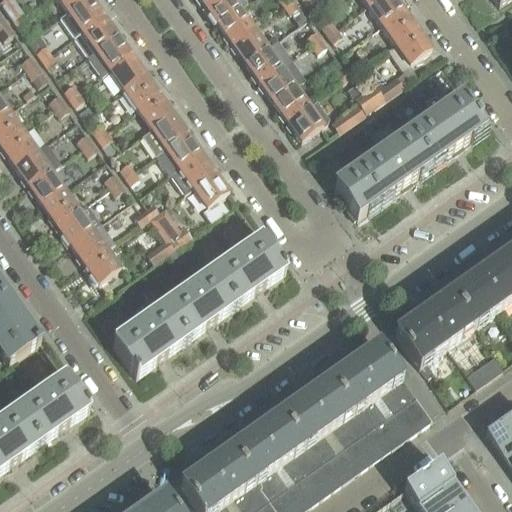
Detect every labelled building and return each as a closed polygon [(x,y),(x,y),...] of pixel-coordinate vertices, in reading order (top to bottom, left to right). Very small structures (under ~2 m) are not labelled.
[(89,5),(84,0),(54,0),(53,1),(67,21),(89,5)] [(193,0),(202,12),(218,0),(193,0)] [(216,32),(238,16),(247,10),(240,0),(218,0),(202,12),(216,32)] [(283,13),(292,7),(286,0),(284,0),(277,5),(283,13)] [(303,10),(314,2),(313,0),(301,0),(298,3),(303,10)] [(384,0),(356,0),(366,13),(384,0)] [(402,17),(390,1),(389,0),(384,0),(366,13),(380,33),(402,17)] [(511,0),(488,0),(497,13),(511,1),(511,0)] [(19,25),(5,5),(0,8),(0,10),(13,29),(19,25)] [(102,25),(97,17),(89,5),(67,21),(81,40),(102,25)] [(288,20),(297,14),(292,7),(283,13),(288,20)] [(230,51),(252,35),(238,16),(216,32),(230,51)] [(416,37),(410,28),(402,17),(380,33),(394,52),(416,37)] [(19,37),(25,33),(19,25),(13,29),(19,37)] [(87,65),(116,44),(102,25),(81,40),(74,45),(87,65)] [(326,42),(336,34),(330,26),(320,33),(326,42)] [(0,37),(6,46),(13,41),(6,31),(0,35),(0,37)] [(331,49),(341,42),(336,34),(326,42),(331,49)] [(502,34),(496,39),(499,43),(505,38),(502,34)] [(244,71),(266,55),(252,35),(230,51),(244,71)] [(430,56),(418,40),(416,37),(394,52),(408,72),(430,56)] [(311,52),(320,46),(314,38),(305,44),(311,52)] [(41,56),(46,52),(38,41),(27,48),(41,68),(47,64),(41,56)] [(130,63),(124,55),(116,44),(87,65),(101,84),(108,79),(130,63)] [(316,59),(325,53),(320,46),(311,52),(316,59)] [(257,90),(280,75),(266,55),(244,71),(257,90)] [(144,83),(132,66),(130,63),(108,79),(122,99),(144,83)] [(27,75),(33,71),(28,64),(23,68),(27,75)] [(52,71),(47,64),(41,68),(46,75),(52,71)] [(351,83),(359,77),(354,69),(345,75),(348,79),(351,83)] [(34,84),(39,79),(33,71),(27,75),(34,84)] [(382,109),(417,84),(409,74),(395,85),(375,99),(382,109)] [(294,94),(293,94),(280,75),(257,90),(271,110),(294,94)] [(351,83),(348,79),(345,75),(336,82),(341,90),(351,83)] [(39,80),(30,87),(36,95),(45,89),(39,80)] [(157,103),(152,94),(144,83),(122,99),(136,118),(157,103)] [(74,103),(68,94),(62,99),(68,107),(74,103)] [(308,114),(307,114),(294,94),(271,110),(285,130),(308,114)] [(382,109),(375,99),(372,94),(352,108),(355,113),(363,123),(382,109)] [(55,114),(61,110),(56,103),(50,107),(55,114)] [(73,114),(79,110),(74,103),(68,107),(73,114)] [(171,122),(159,105),(157,103),(136,118),(149,138),(171,122)] [(475,126),(473,123),(460,106),(408,143),(431,177),(486,138),(479,128),(478,129),(476,125),(475,126)] [(61,123),(67,119),(61,110),(55,114),(61,123)] [(77,119),(81,125),(91,118),(87,112),(77,119)] [(338,141),(363,123),(355,113),(331,131),(338,141)] [(299,149),(322,134),(308,114),(285,130),(299,149)] [(0,151),(1,152),(20,138),(6,119),(0,123),(0,151)] [(185,142),(180,134),(171,122),(149,138),(163,157),(185,142)] [(96,146),(102,142),(96,134),(90,138),(96,146)] [(20,138),(1,152),(15,172),(34,158),(41,153),(29,136),(22,141),(20,138)] [(83,153),(88,149),(84,142),(78,146),(83,153)] [(107,150),(102,142),(96,146),(101,154),(107,150)] [(185,142),(163,157),(155,163),(169,182),(177,177),(199,162),(185,142)] [(380,213),(431,177),(408,143),(356,180),(380,213)] [(89,162),(95,158),(88,149),(83,153),(89,162)] [(101,154),(107,162),(114,157),(108,149),(107,150),(101,154)] [(29,192),(48,178),(34,158),(15,172),(29,192)] [(213,181),(207,173),(199,162),(177,177),(191,196),(213,181)] [(123,185),(129,181),(124,172),(117,177),(123,185)] [(43,211),(62,198),(48,178),(29,192),(43,211)] [(358,228),(380,213),(356,180),(334,196),(346,212),(349,216),(348,217),(354,226),(355,225),(358,228)] [(110,192),(116,188),(111,181),(105,185),(110,192)] [(135,188),(129,181),(123,185),(128,193),(135,188)] [(227,201),(215,184),(213,181),(191,196),(205,216),(227,201)] [(117,201),(122,197),(116,188),(110,192),(117,201)] [(57,231),(76,217),(62,198),(43,211),(57,231)] [(148,225),(157,219),(151,211),(142,217),(147,225),(148,225)] [(71,250),(90,237),(76,217),(57,231),(71,250)] [(148,225),(147,225),(142,217),(133,224),(138,232),(148,225)] [(158,237),(165,247),(172,242),(165,232),(158,237)] [(176,253),(189,244),(183,235),(172,242),(165,247),(164,248),(171,257),(176,253)] [(104,257),(90,237),(71,250),(85,270),(104,257)] [(281,274),(273,263),(261,247),(213,282),(235,314),(285,279),(281,274)] [(167,260),(171,257),(164,248),(144,262),(151,271),(167,260)] [(171,257),(167,260),(174,270),(183,263),(176,253),(171,257)] [(99,290),(118,276),(104,257),(85,270),(99,290)] [(473,336),(511,308),(511,273),(504,263),(449,302),(473,336)] [(187,348),(235,314),(213,282),(177,307),(165,316),(187,348)] [(22,320),(12,306),(8,300),(0,305),(0,355),(10,371),(37,352),(37,353),(43,350),(28,329),(30,327),(24,319),(22,320)] [(118,300),(109,307),(116,316),(125,309),(118,300)] [(426,370),(473,336),(449,302),(394,341),(406,358),(418,375),(420,374),(428,385),(434,381),(426,370)] [(135,384),(187,348),(165,316),(113,352),(132,379),(135,384)] [(415,406),(377,352),(353,370),(378,406),(376,408),(384,420),(388,426),(392,431),(396,436),(399,441),(403,447),(408,443),(393,422),(390,417),(401,409),(404,414),(415,406)] [(502,376),(493,363),(465,382),(474,396),(502,376)] [(376,408),(378,406),(353,370),(328,387),(366,441),(377,433),(373,428),(384,420),(376,408)] [(85,411),(84,412),(66,386),(16,421),(38,453),(89,417),(85,411)] [(366,441),(328,387),(303,405),(329,441),(327,443),(335,455),(339,461),(343,466),(346,471),(350,476),(354,482),(359,478),(344,457),(340,452),(351,444),(355,449),(366,441)] [(327,443),(329,441),(303,405),(254,440),(280,476),(282,474),(291,487),(302,479),(306,484),(317,476),(328,468),(324,463),(335,455),(327,443)] [(415,406),(404,414),(419,435),(430,427),(415,406)] [(401,409),(390,417),(393,422),(404,414),(401,409)] [(419,435),(404,414),(393,422),(408,443),(419,435)] [(384,420),(373,428),(377,433),(388,426),(384,420)] [(0,479),(38,453),(16,421),(0,431),(0,479)] [(511,447),(511,422),(486,440),(498,457),(511,447)] [(392,431),(388,426),(377,433),(381,439),(392,431)] [(392,431),(381,439),(385,444),(396,436),(392,431)] [(381,439),(377,433),(366,441),(381,462),(392,454),(388,449),(385,444),(381,439)] [(399,441),(396,436),(385,444),(388,449),(399,441)] [(280,476),(254,440),(229,457),(267,511),(278,503),(275,498),(286,490),(289,496),(293,501),(297,506),(301,511),(308,511),(295,492),(291,487),(282,474),(280,476)] [(381,462),(366,441),(355,449),(370,470),(381,462)] [(403,447),(399,441),(388,449),(392,454),(403,447)] [(355,449),(351,444),(340,452),(344,457),(355,449)] [(510,474),(511,472),(511,447),(498,457),(510,474)] [(370,470),(355,449),(344,457),(359,478),(370,470)] [(339,461),(335,455),(324,463),(328,468),(339,461)] [(266,511),(267,511),(229,457),(205,475),(230,511),(229,511),(266,511)] [(339,461),(328,468),(331,474),(343,466),(339,461)] [(346,471),(343,466),(331,474),(335,479),(346,471)] [(328,468),(317,476),(332,497),(343,489),(339,484),(335,479),(331,474),(328,468)] [(350,476),(346,471),(335,479),(339,484),(350,476)] [(466,511),(439,474),(403,500),(411,511),(466,511)] [(205,475),(180,492),(193,511),(229,511),(230,511),(205,475)] [(317,476),(306,484),(321,505),(332,497),(317,476)] [(354,482),(350,476),(339,484),(343,489),(354,482)] [(302,479),(291,487),(295,492),(306,484),(302,479)] [(310,511),(321,505),(306,484),(295,492),(308,511),(310,511)] [(286,490),(275,498),(278,503),(289,496),(286,490)] [(293,501),(289,496),(278,503),(282,509),(293,501)] [(288,511),(297,506),(293,501),(282,509),(284,511),(288,511)] [(278,503),(267,511),(268,511),(284,511),(282,509),(278,503)]
